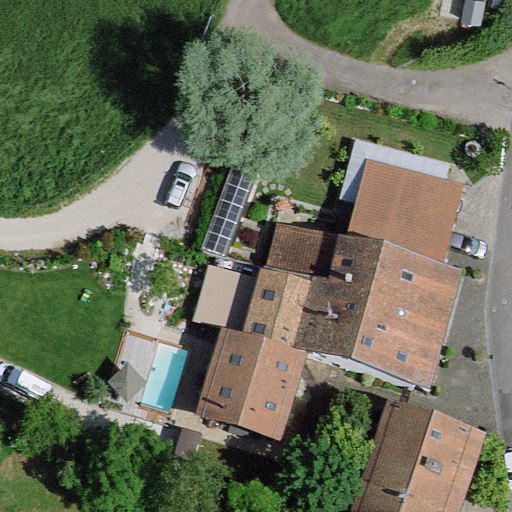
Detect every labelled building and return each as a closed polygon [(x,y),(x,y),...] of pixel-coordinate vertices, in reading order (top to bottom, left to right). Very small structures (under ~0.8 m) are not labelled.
[(437,270),(460,188),(366,162),(342,245),(437,270)] [(275,229),(266,267),(308,277),(333,283),(342,245),(275,229)] [(313,285),(294,354),(419,389),(451,274),(437,270),(342,245),(333,283),(331,289),(313,285)] [(266,267),(246,339),(289,350),(308,277),(266,267)] [(221,333),(195,421),(279,445),(305,357),(294,354),(221,333)] [(461,511),(485,439),(384,407),(350,511),(461,511)]
